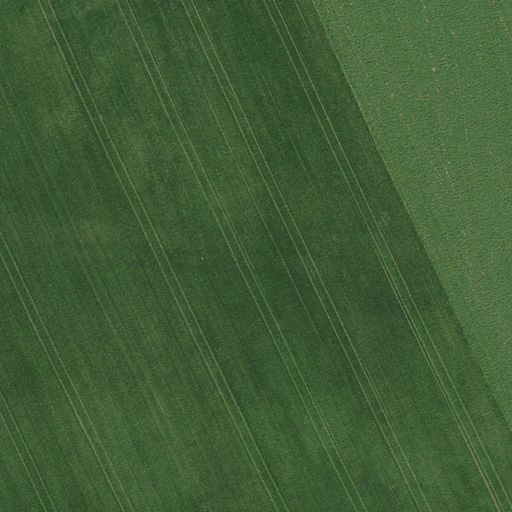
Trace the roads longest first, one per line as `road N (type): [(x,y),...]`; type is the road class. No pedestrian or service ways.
road 1 (motorway): [(0,477),(511,509)]
road 2 (motorway): [(511,454),(0,423)]
